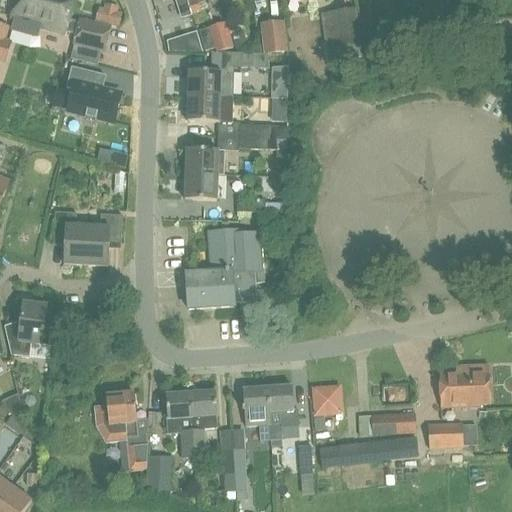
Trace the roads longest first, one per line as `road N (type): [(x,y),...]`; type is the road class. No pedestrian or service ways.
road 1 (unclassified): [(511,314),(332,350),(181,362),(162,354),(149,333),(144,284)]
road 2 (unclassified): [(144,284),(149,56),(134,0)]
road 3 (residential): [(0,273),(85,291),(144,284)]
